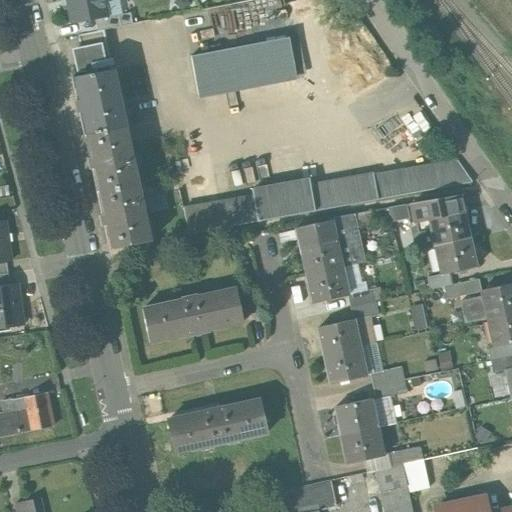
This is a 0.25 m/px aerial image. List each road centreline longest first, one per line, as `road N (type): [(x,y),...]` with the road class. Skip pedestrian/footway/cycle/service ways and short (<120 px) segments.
road 1 (residential): [(30,57),(105,389)]
road 2 (residential): [(362,0),(511,218)]
road 3 (residential): [(105,389),(286,346)]
road 4 (residential): [(286,346),(312,474)]
